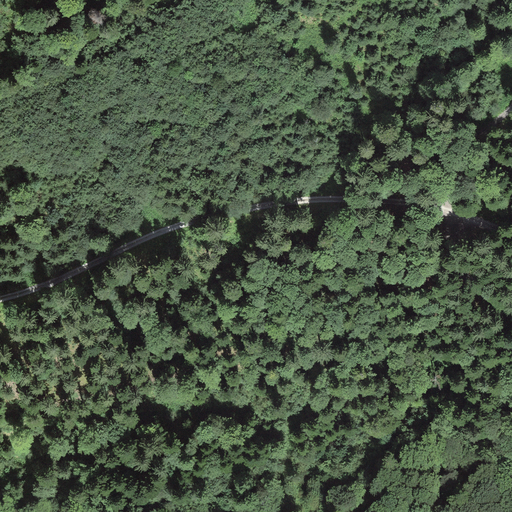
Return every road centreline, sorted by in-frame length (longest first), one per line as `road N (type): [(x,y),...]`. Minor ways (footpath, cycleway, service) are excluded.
road 1 (track): [(447,207),(333,198),(235,203),(0,298)]
road 2 (track): [(511,445),(362,511)]
road 3 (track): [(447,207),(451,254),(464,283),(511,312)]
road 4 (track): [(511,104),(448,168),(447,207)]
